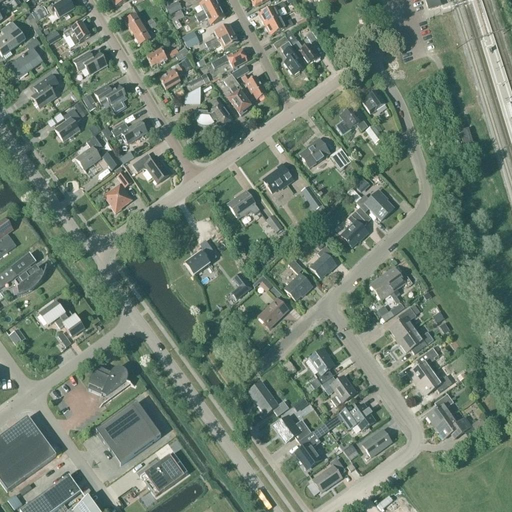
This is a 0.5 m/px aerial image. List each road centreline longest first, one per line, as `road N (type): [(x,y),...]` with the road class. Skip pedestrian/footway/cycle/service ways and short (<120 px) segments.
road 1 (residential): [(325,305),(415,218),(426,197),(400,106),(371,56)]
road 2 (residential): [(328,511),(411,451),(415,435),(325,305)]
road 3 (unclassified): [(274,511),(135,320)]
road 4 (residential): [(196,183),(86,0)]
road 5 (unclassified): [(99,252),(78,241),(0,131)]
road 6 (unclassified): [(107,502),(30,397)]
road 7 (unclassified): [(30,397),(135,320)]
road 8 (residential): [(291,114),(231,0)]
